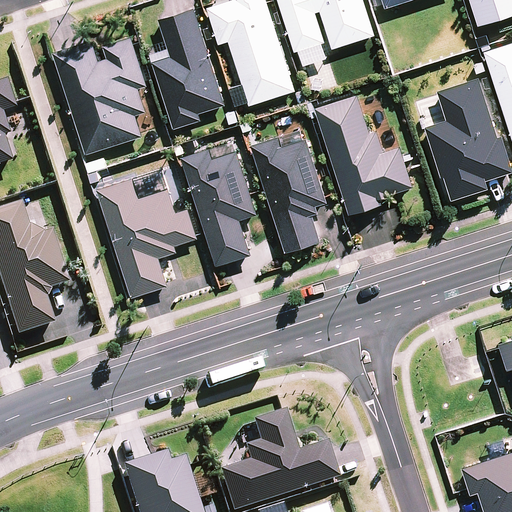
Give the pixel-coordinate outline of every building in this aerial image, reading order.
[(298,85),(270,0),(220,0),(210,3),(222,39),(232,36),(253,100),(298,85)] [(377,30),(367,0),(282,0),(298,47),(333,36),(336,43),(377,30)] [(511,0),(475,0),(481,18),(511,8),(511,0)] [(225,99),(196,3),(162,13),(174,51),(155,57),(176,125),(205,116),(202,106),(225,99)] [(149,79),(135,33),(109,41),(113,53),(103,56),(96,35),(58,46),(89,147),(144,130),(137,108),(149,105),(142,81),(149,79)] [(511,38),(489,46),(511,120),(511,38)] [(498,131),(480,75),(443,86),(453,116),(430,123),(452,194),(488,183),(485,173),(511,165),(501,130),(498,131)] [(0,107),(13,104),(7,79),(0,80),(0,162),(12,159),(0,111),(0,107)] [(372,130),(360,92),(321,104),(352,207),(384,197),(382,191),(414,181),(402,142),(384,147),(379,128),(372,130)] [(321,234),(313,208),(322,205),(321,201),(326,200),(306,135),(283,142),(281,135),(257,142),(289,245),(321,234)] [(257,208),(238,143),(213,150),(211,144),(187,151),(219,259),(251,249),(241,213),(257,208)] [(177,207),(166,172),(154,176),(138,181),(136,173),(102,183),(135,290),(169,280),(160,251),(179,245),(177,239),(198,232),(190,204),(177,207)] [(31,234),(21,200),(0,206),(0,273),(18,332),(53,321),(46,295),(54,284),(66,281),(50,228),(31,234)] [(511,341),(501,345),(509,371),(511,370),(511,341)] [(221,472),(233,511),(237,511),(340,479),(328,443),(300,452),(286,412),(282,413),(254,422),(261,443),(246,448),(251,462),(221,472)] [(479,493),(485,511),(511,511),(511,452),(463,468),(469,489),(472,495),(479,493)] [(168,454),(124,468),(137,511),(201,511),(185,459),(171,463),(168,454)]
